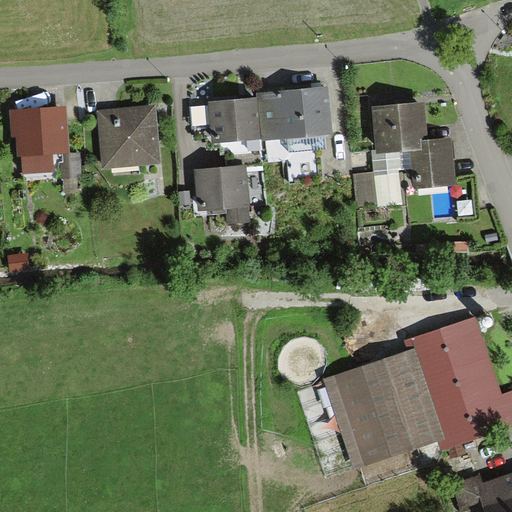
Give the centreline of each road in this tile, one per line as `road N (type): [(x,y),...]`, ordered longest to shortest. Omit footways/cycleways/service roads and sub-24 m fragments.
road 1 (residential): [(446,34),(367,49),(0,80)]
road 2 (residential): [(511,204),(446,34)]
